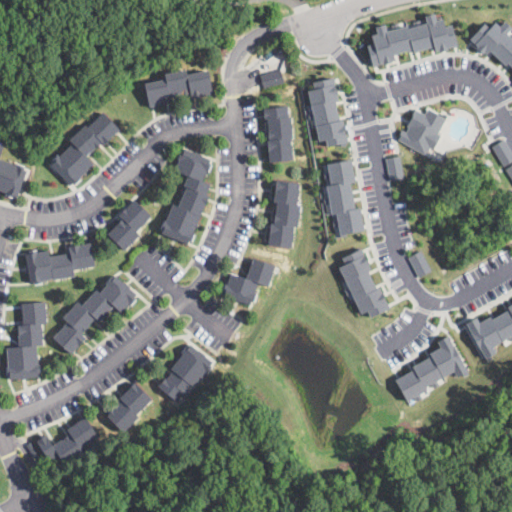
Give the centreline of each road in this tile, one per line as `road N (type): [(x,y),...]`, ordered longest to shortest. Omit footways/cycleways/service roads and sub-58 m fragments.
road 1 (residential): [(307,14),(367,93),(390,234),(404,275),(422,296),(442,303),(511,264),(504,114),(491,87),(447,73),(367,93)]
road 2 (residential): [(0,418),(104,369),(191,292),(226,238),(238,190),(231,67)]
road 3 (residential): [(37,511),(0,427),(7,214)]
road 4 (residential): [(235,124),(159,138),(82,209),(47,217),(0,211)]
road 5 (residential): [(231,67),(242,42),(266,27),(357,0)]
